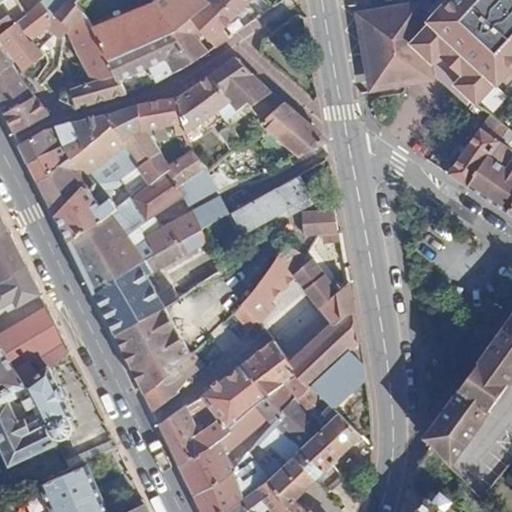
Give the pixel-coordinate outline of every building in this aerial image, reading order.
[(0,29),(14,15),(0,0),(0,66),(11,59),(0,42),(0,29)] [(60,34),(68,26),(60,12),(48,0),(34,0),(27,5),(17,12),(31,30),(48,19),(60,34)] [(88,8),(90,12),(103,0),(48,0),(60,12),(68,26),(88,8)] [(112,52),(174,24),(155,0),(96,24),(112,52)] [(192,10),(205,0),(155,0),(174,24),(192,10)] [(246,0),(205,0),(192,10),(214,43),(229,33),(221,24),(246,0)] [(511,0),(450,0),(425,28),(422,19),(419,0),(406,0),(364,7),(377,89),(395,86),(396,79),(403,76),(433,72),(488,88),(491,84),(494,86),(502,82),(504,84),(511,76),(511,0)] [(440,0),(422,19),(425,28),(450,0),(440,0)] [(119,71),(112,52),(96,24),(90,12),(88,8),(68,26),(93,77),(119,71)] [(191,55),(214,43),(192,10),(174,24),(191,55)] [(46,48),(31,30),(17,12),(14,15),(0,29),(0,31),(25,66),(46,48)] [(157,78),(191,55),(174,24),(112,52),(119,71),(93,77),(68,87),(58,92),(60,99),(75,104),(125,90),(120,74),(150,61),(157,78)] [(236,54),(212,71),(230,95),(232,98),(251,83),(246,75),(251,71),(236,54)] [(317,95),(310,55),(290,79),(313,100),(317,95)] [(33,90),(31,86),(11,59),(0,66),(0,99),(5,111),(33,90)] [(230,95),(212,71),(178,94),(188,129),(220,103),(230,95)] [(403,91),(403,76),(396,79),(395,86),(395,92),(403,91)] [(377,89),(378,95),(395,92),(395,86),(377,89)] [(47,109),(33,90),(5,111),(13,129),(47,109)] [(188,129),(178,94),(138,102),(143,125),(148,125),(150,131),(164,126),(181,156),(168,165),(172,171),(180,185),(203,169),(205,173),(208,171),(195,147),(188,129)] [(232,98),(230,95),(220,103),(229,119),(236,114),(241,110),(232,98)] [(143,125),(138,102),(136,99),(106,111),(113,130),(118,127),(127,144),(144,130),(143,125)] [(324,136),(283,100),(265,121),(301,154),(324,136)] [(113,130),(106,111),(74,119),(90,146),(113,130)] [(236,114),(229,119),(238,134),(244,144),(250,138),(236,114)] [(479,126),(497,140),(505,128),(487,114),(479,126)] [(90,146),(74,119),(64,121),(55,125),(65,142),(74,157),(90,146)] [(65,142),(55,125),(36,132),(21,142),(31,162),(65,142)] [(447,172),(468,186),(497,140),(479,126),(447,172)] [(161,155),(144,130),(127,144),(118,127),(113,130),(90,146),(74,157),(40,180),(57,214),(87,194),(96,193),(113,194),(124,187),(120,183),(115,174),(111,167),(95,180),(88,173),(121,149),(131,164),(139,158),(144,167),(161,155)] [(497,140),(505,145),(511,134),(511,131),(505,128),(497,140)] [(231,139),(237,150),(244,144),(238,134),(231,139)] [(468,186),(504,210),(511,200),(511,162),(507,170),(501,165),(511,150),(505,145),(497,140),(468,186)] [(65,142),(31,162),(35,172),(40,180),(74,157),(65,142)] [(172,171),(168,165),(161,155),(144,167),(142,168),(153,185),(172,171)] [(128,166),(115,174),(120,183),(132,175),(128,166)] [(213,188),(205,173),(203,169),(180,185),(186,196),(181,199),(187,207),(213,188)] [(180,185),(172,171),(153,185),(138,195),(120,210),(116,212),(125,226),(139,215),(145,223),(181,199),(186,196),(180,185)] [(311,197),(298,176),(282,185),(234,212),(243,229),(287,203),(290,209),(311,197)] [(112,215),(116,212),(120,210),(114,199),(103,206),(96,193),(87,194),(57,214),(70,240),(112,215)] [(202,229),(228,215),(218,197),(192,214),(201,230),(202,229)] [(340,224),(336,202),(300,210),(304,233),(340,224)] [(0,211),(0,233),(9,229),(6,223),(0,211)] [(201,230),(192,214),(173,225),(182,240),(201,230)] [(133,249),(112,215),(70,240),(87,276),(96,293),(143,264),(133,249)] [(172,246),(178,243),(182,240),(173,225),(146,241),(155,257),(172,246)] [(9,229),(0,233),(0,278),(26,265),(9,229)] [(210,243),(202,229),(201,230),(182,240),(178,243),(186,259),(210,243)] [(349,278),(341,231),(326,234),(349,278)] [(360,338),(349,278),(346,282),(318,240),(306,259),(310,263),(298,272),(300,274),(334,325),(302,353),(290,363),(299,374),(309,387),(311,385),(360,338)] [(146,241),(133,249),(143,264),(155,257),(146,241)] [(306,259),(290,244),(257,287),(269,300),(300,274),(298,272),(310,263),(306,259)] [(143,264),(96,293),(117,331),(165,307),(180,298),(175,289),(162,297),(150,278),(177,262),(175,258),(178,256),(172,246),(155,257),(143,264)] [(26,265),(0,278),(0,312),(39,291),(26,265)] [(0,394),(7,390),(22,381),(47,363),(67,349),(44,301),(0,324),(0,394)] [(243,302),(235,311),(240,317),(243,315),(248,320),(250,318),(255,325),(259,322),(243,302)] [(165,307),(117,331),(136,370),(162,359),(166,358),(173,372),(192,352),(165,307)] [(445,462),(511,372),(511,314),(428,443),(445,462)] [(240,317),(249,329),(255,325),(250,318),(248,320),(243,315),(240,317)] [(290,363),(302,353),(288,335),(277,345),(290,363)] [(367,375),(360,338),(311,385),(334,401),(336,402),(367,375)] [(277,345),(275,342),(246,366),(268,398),(285,385),(299,374),(290,363),(277,345)] [(170,374),(146,390),(156,410),(180,392),(178,388),(189,376),(205,364),(194,350),(192,352),(173,372),(170,374)] [(162,359),(136,370),(146,390),(170,374),(162,359)] [(22,381),(7,390),(10,397),(19,392),(27,408),(32,405),(37,416),(40,423),(45,420),(55,445),(63,440),(59,435),(67,431),(68,429),(67,423),(74,419),(47,363),(22,381)] [(268,398),(246,366),(209,397),(235,430),(240,425),(260,406),(268,398)] [(511,453),(511,372),(445,462),(465,484),(475,495),(511,453)] [(285,385),(268,398),(260,406),(273,417),(280,424),(290,432),(313,409),(299,396),(285,385)] [(334,401),(311,385),(309,387),(299,396),(313,409),(329,422),(335,416),(326,407),(334,401)] [(7,390),(0,394),(0,401),(10,397),(7,390)] [(10,397),(0,401),(0,450),(7,464),(51,443),(53,446),(55,445),(45,420),(40,423),(34,426),(31,419),(37,416),(32,405),(27,408),(19,392),(10,397)] [(235,430),(209,397),(208,395),(187,404),(204,426),(221,446),(237,434),(235,430)] [(336,402),(334,401),(326,407),(335,416),(329,422),(310,442),(329,463),(361,431),(336,402)] [(204,426),(187,404),(163,424),(173,446),(204,426)] [(256,434),(273,417),(260,406),(240,425),(246,431),(250,427),(256,434)] [(34,426),(40,423),(37,416),(31,419),(34,426)] [(238,475),(245,466),(244,463),(235,463),(229,456),(238,448),(240,450),(256,434),(250,427),(246,431),(240,425),(235,430),(237,434),(221,446),(223,449),(187,472),(201,500),(229,484),(238,475)] [(173,446),(187,472),(223,449),(221,446),(204,426),(173,446)] [(329,463),(310,442),(268,485),(285,505),(283,508),(288,511),(310,511),(308,510),(305,511),(304,511),(292,500),(329,463)] [(109,511),(85,459),(42,482),(55,511),(109,511)] [(206,511),(233,511),(254,499),(238,475),(229,484),(201,500),(206,511)] [(342,511),(354,511),(361,498),(341,477),(328,488),(345,507),(342,511)] [(475,495),(465,484),(459,490),(469,500),(475,495)] [(285,505),(268,485),(254,499),(233,511),(257,511),(258,511),(265,505),(271,511),(288,511),(283,508),(285,505)] [(431,493),(416,511),(448,511),(444,507),(449,500),(439,491),(435,497),(431,493)] [(151,511),(146,501),(122,511),(151,511)]
